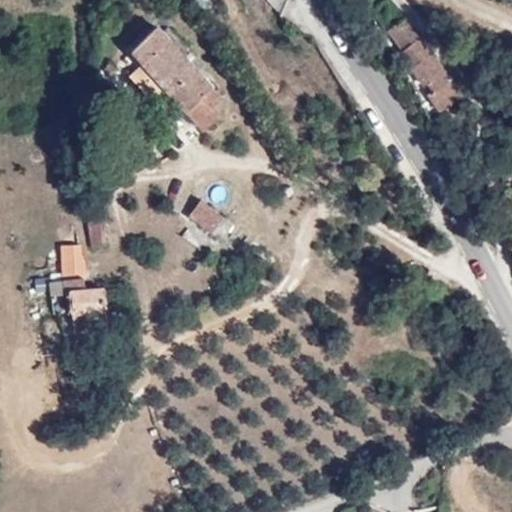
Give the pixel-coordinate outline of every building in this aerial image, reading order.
[(389,32),(403,52),(420,39),(405,19),(389,32)] [(168,90),(193,68),(157,26),(131,48),(168,90)] [(420,39),(403,52),(414,67),(412,67),(425,85),(429,83),(434,91),(429,94),(441,111),(463,96),(420,39)] [(218,97),(193,68),(168,90),(202,129),(218,113),(210,104),(218,97)] [(364,147),(346,152),(349,158),(365,154),(364,147)] [(189,214),(211,231),(223,216),(201,199),(189,214)] [(103,219),(89,221),(92,245),(105,242),(103,219)] [(81,289),(81,244),(63,244),(63,280),(70,280),(70,310),(103,309),(104,289),(81,289)]
